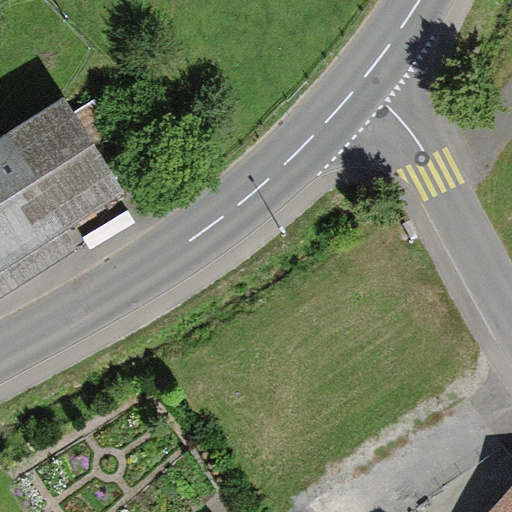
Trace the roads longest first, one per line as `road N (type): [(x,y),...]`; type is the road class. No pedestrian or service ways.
road 1 (tertiary): [(365,79),(272,172),(160,260),(0,350)]
road 2 (residential): [(511,313),(365,79)]
